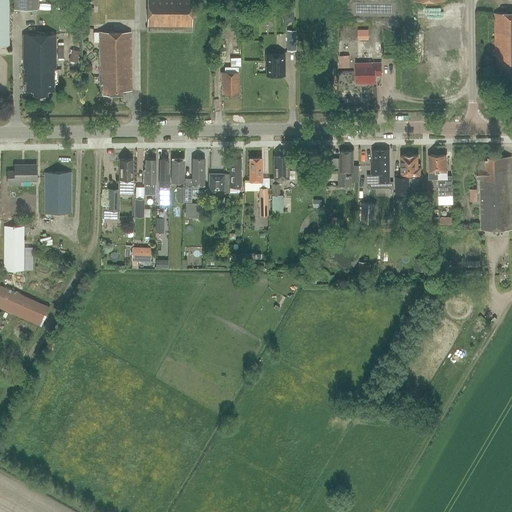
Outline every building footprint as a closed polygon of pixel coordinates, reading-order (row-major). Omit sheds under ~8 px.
[(0,0),(0,45),(9,46),(8,0),(0,0)] [(37,0),(14,0),(14,10),(37,10),(37,0)] [(193,32),(192,0),(147,0),(147,32),(193,32)] [(296,20),(295,5),(285,5),(286,21),(296,20)] [(511,13),(495,13),(496,56),(497,56),(497,67),(497,79),(499,79),(500,88),(511,88),(511,13)] [(358,29),(358,38),(370,38),(370,29),(358,29)] [(122,91),(132,91),(131,32),(99,32),(100,71),(99,71),(100,85),(103,85),(103,95),(122,95),(122,91)] [(58,84),(58,75),(58,69),(56,69),(56,34),(23,35),(23,92),(33,92),(33,95),(40,95),(42,97),(44,97),(46,95),(47,95),(47,92),(54,92),(54,84),(58,84)] [(296,50),(296,36),(287,37),(288,51),(296,50)] [(266,65),(267,65),(268,65),(268,76),(284,76),(283,54),(266,54),(266,65)] [(339,56),(339,68),(349,68),(349,56),(339,56)] [(223,94),(239,94),(238,59),(231,59),(231,67),(225,68),(225,72),(221,72),(221,84),(222,84),(223,94)] [(376,76),(382,76),(382,63),(372,63),(372,67),(356,67),(357,81),(376,81),(376,76)] [(354,183),(360,182),(359,166),(354,166),(354,151),(341,151),(341,158),(339,158),(340,187),(354,187),(354,183)] [(389,181),(389,173),(389,151),(373,151),(373,163),(372,163),(372,174),(379,173),(379,182),(389,181)] [(409,176),(421,176),(421,167),(419,167),(418,155),(401,155),(402,178),(396,178),(397,193),(409,192),(409,176)] [(430,180),(438,179),(438,155),(429,155),(430,180)] [(438,155),(438,179),(439,179),(439,196),(453,196),(453,176),(447,176),(447,155),(438,155)] [(282,179),(295,179),(295,170),(289,170),(289,157),(274,157),(274,179),(270,179),(270,184),(272,184),(272,212),(283,212),(283,195),(280,195),(280,183),(282,183),(282,179)] [(481,179),(482,222),(482,230),(511,229),(511,187),(511,157),(489,157),(489,160),(481,161),(481,168),(477,168),(478,179),(481,179)] [(184,183),(184,159),(172,158),(172,182),(184,183)] [(242,188),(242,170),(241,169),(241,158),(230,158),(229,187),(242,188)] [(250,182),(262,182),(262,158),(249,158),(250,182)] [(338,167),(337,158),(330,158),(330,167),(338,167)] [(133,180),(133,159),(120,159),(120,180),(120,189),(108,189),(108,208),(102,208),(102,219),(119,219),(119,208),(120,208),(120,198),(120,193),(132,193),(133,193),(133,190),(133,180)] [(156,191),(156,160),(154,160),(154,159),(148,159),(148,160),(146,160),(146,170),(144,170),(144,183),(145,183),(144,191),(156,191)] [(205,186),(205,159),(193,159),(192,186),(205,186)] [(161,204),(169,204),(170,173),(169,173),(168,172),(169,160),(160,160),(160,189),(161,190),(161,204)] [(21,180),(37,180),(37,165),(14,165),(14,171),(8,172),(8,184),(21,184),(21,180)] [(72,215),(73,173),(45,172),(45,215),(72,215)] [(259,216),(268,216),(268,188),(259,188),(259,216)] [(145,200),(132,200),(132,217),(144,217),(145,200)] [(377,204),(362,203),(361,223),(376,224),(377,204)] [(31,221),(31,215),(15,216),(15,227),(4,227),(4,287),(0,285),(0,308),(41,327),(49,307),(24,296),(24,271),(24,227),(31,227),(31,221)] [(25,246),(25,269),(34,269),(34,246),(25,246)] [(151,247),(132,247),(131,261),(137,261),(137,262),(151,263),(151,247)] [(168,259),(156,259),(156,267),(168,267),(168,259)]
